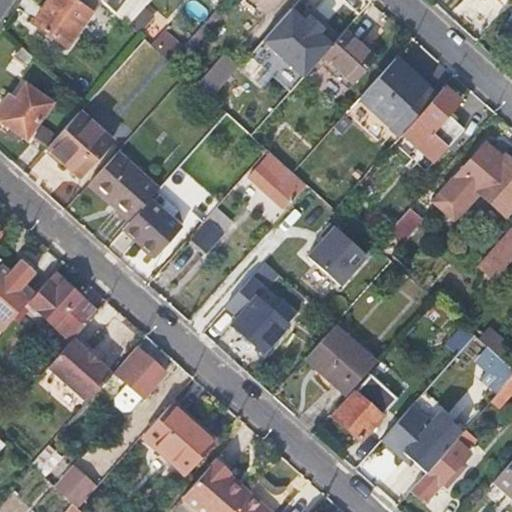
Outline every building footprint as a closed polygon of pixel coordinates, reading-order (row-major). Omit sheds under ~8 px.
[(70,0),(49,0),(33,24),(66,47),(89,12),(70,0)] [(98,0),(110,11),(118,0),(98,0)] [(257,0),(270,10),(278,0),(257,0)] [(143,8),(127,26),(137,35),(153,17),(143,8)] [(304,21),(290,8),(262,40),(303,76),(322,55),(331,45),(317,33),(320,29),(307,17),(304,21)] [(309,15),(307,17),(320,29),(322,27),(309,15)] [(322,55),(353,84),(376,59),(344,30),(331,45),(322,55)] [(194,38),(178,55),(187,63),(203,45),(194,38)] [(222,55),(194,86),(209,100),(237,68),(222,55)] [(394,58),(358,98),(399,135),(403,131),(435,95),(394,58)] [(25,83),(0,120),(0,121),(26,139),(52,102),(25,83)] [(459,100),(444,86),(435,95),(403,131),(435,160),(464,128),(448,113),(459,100)] [(78,111),(46,148),(79,177),(111,141),(78,111)] [(511,206),(511,159),(506,154),(503,157),(486,142),(442,192),(445,195),(443,197),(442,201),(443,206),(446,209),(450,211),(454,211),(458,210),(460,208),(462,210),(479,190),(506,214),(511,206)] [(92,181),(118,204),(115,208),(129,222),(148,200),(157,190),(116,154),(92,181)] [(248,175),(283,207),(304,184),(290,172),(288,170),(286,171),(268,155),(260,163),(259,163),(248,175)] [(445,195),(442,192),(435,200),(456,218),(462,210),(460,208),(458,210),(454,211),(450,211),(446,209),(443,206),(442,201),(443,197),(445,195)] [(123,229),(156,257),(181,229),(148,200),(129,222),(123,229)] [(422,218),(409,206),(390,228),(403,239),(422,218)] [(206,221),(189,240),(204,253),(221,234),(206,221)] [(338,286),(365,256),(328,223),(318,235),(321,239),(306,256),(338,286)] [(493,279),(511,258),(511,229),(478,266),(493,279)] [(32,293),(21,283),(31,271),(18,259),(8,271),(0,263),(0,328),(1,328),(11,316),(27,298),(32,293)] [(63,347),(72,338),(96,311),(52,270),(49,273),(35,289),(32,293),(27,298),(55,323),(47,332),(63,347)] [(255,297),(232,324),(263,352),(287,324),(255,297)] [(444,344),(455,354),(472,335),(461,325),(444,344)] [(305,358),(346,395),(374,363),(332,327),(305,358)] [(47,366),(85,401),(110,373),(72,338),(63,347),(47,366)] [(141,395),(164,371),(135,345),(113,370),(126,382),(113,396),(114,403),(121,410),(128,409),(141,395)] [(485,371),(479,377),(495,392),(501,386),(511,373),(511,371),(497,357),(485,347),(474,360),(485,371)] [(508,392),(511,395),(511,373),(501,386),(508,392)] [(369,376),(333,416),(360,440),(381,416),(361,397),(367,390),(370,392),(377,384),(369,376)] [(495,392),(475,415),(482,421),(508,392),(501,386),(495,392)] [(142,431),(186,471),(212,442),(169,401),(142,431)] [(427,422),(410,406),(380,440),(399,457),(402,453),(424,473),(454,439),(461,432),(437,411),(427,422)] [(461,432),(454,439),(461,446),(470,435),(463,429),(461,432)] [(424,473),(409,491),(424,503),(450,473),(455,468),(469,452),(461,446),(454,439),(424,473)] [(212,458),(180,494),(199,511),(227,511),(244,493),(224,474),(226,471),(212,458)] [(511,458),(493,481),(511,497),(511,458)] [(69,504),(73,507),(91,487),(68,466),(50,487),(69,504)] [(455,468),(450,473),(455,477),(459,472),(455,468)] [(261,505),(247,491),(244,493),(227,511),(262,511),(258,508),(261,505)]
